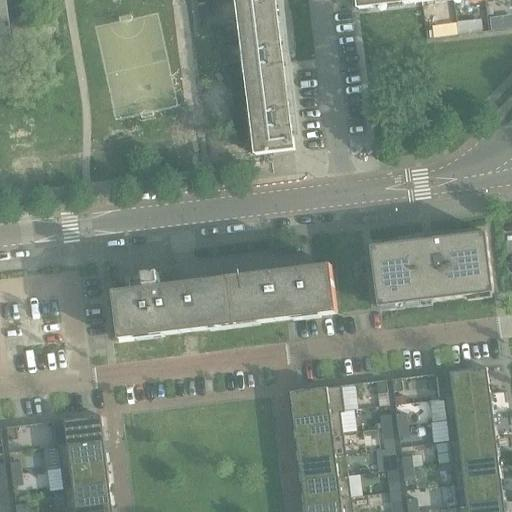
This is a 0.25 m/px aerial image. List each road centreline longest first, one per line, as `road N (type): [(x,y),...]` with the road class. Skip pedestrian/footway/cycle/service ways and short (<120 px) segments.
road 1 (residential): [(0,391),(511,327)]
road 2 (residential): [(0,237),(344,197)]
road 3 (unclassified): [(344,197),(319,0)]
